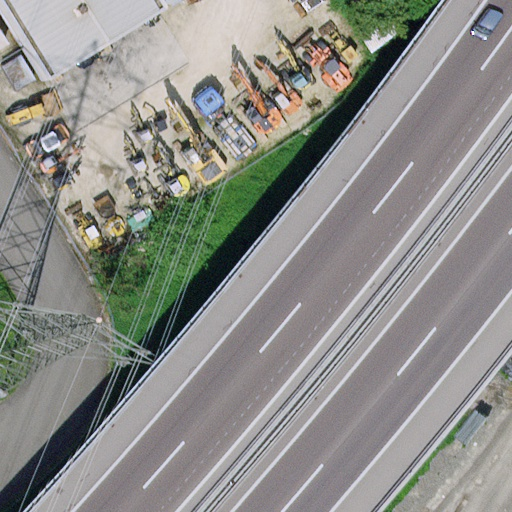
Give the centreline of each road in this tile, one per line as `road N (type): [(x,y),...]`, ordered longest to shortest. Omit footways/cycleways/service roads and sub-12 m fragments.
road 1 (motorway): [(511,26),(278,329),(120,511)]
road 2 (tertiary): [(511,115),(193,511)]
road 3 (motorway): [(284,511),(511,233)]
